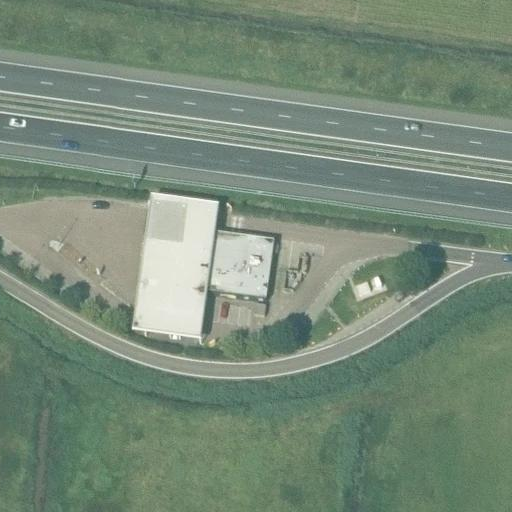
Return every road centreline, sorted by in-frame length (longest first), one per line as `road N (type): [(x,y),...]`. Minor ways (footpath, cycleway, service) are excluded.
road 1 (motorway): [(0,126),(511,197)]
road 2 (motorway): [(511,147),(0,76)]
